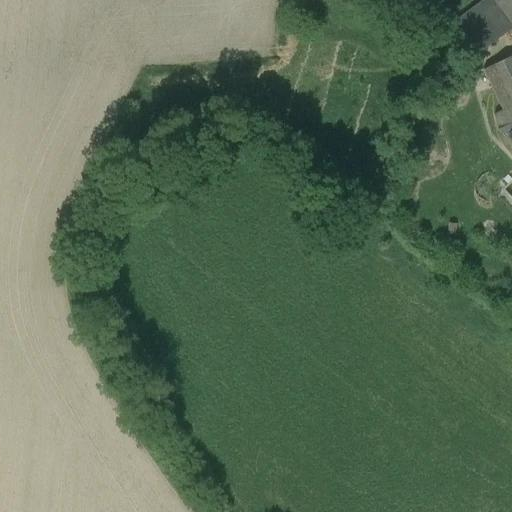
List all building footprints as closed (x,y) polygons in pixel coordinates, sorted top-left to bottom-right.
[(493,0),(489,0),(460,22),(479,47),(511,24),(493,0)] [(511,0),(493,0),(511,24),(511,0)] [(511,58),(511,56),(483,69),(491,87),(511,77),(511,58)] [(511,77),(491,87),(503,111),(509,125),(511,123),(511,77)] [(511,123),(509,125),(503,111),(494,114),(497,130),(511,143),(511,141),(511,123)]
